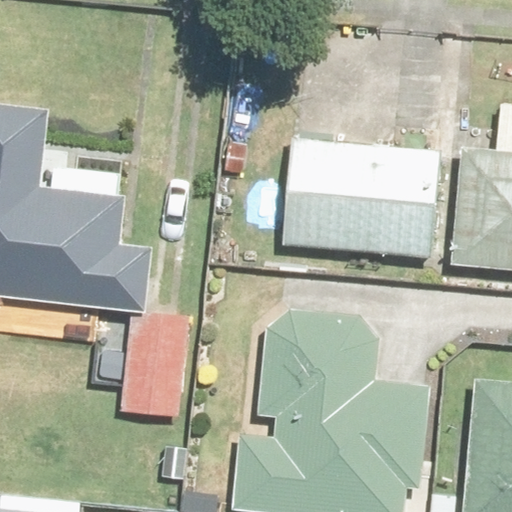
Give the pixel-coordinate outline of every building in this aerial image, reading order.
[(511,312),(511,144),(442,140),(439,194),(399,191),(390,303),(511,312)] [(390,189),(228,175),(218,289),(379,304),(390,189)] [(135,345),(91,341),(98,252),(0,244),(0,343),(74,349),(64,451),(124,457),(135,345)] [(199,479),(174,477),(171,511),(364,511),(370,427),(315,424),(319,353),(206,346),(199,479)] [(511,511),(511,425),(410,422),(407,488),(405,511),(511,511)]
